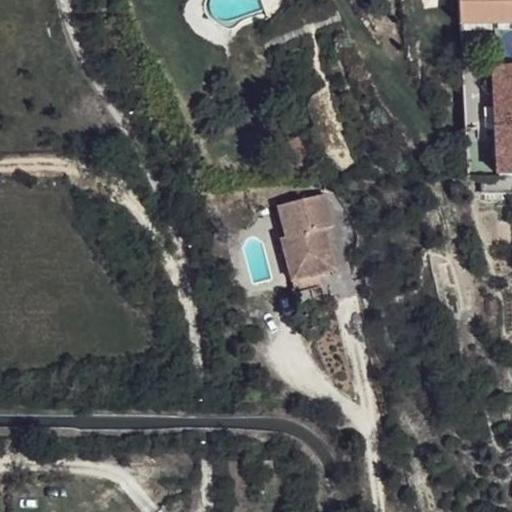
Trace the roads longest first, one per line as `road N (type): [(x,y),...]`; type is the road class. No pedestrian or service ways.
road 1 (unclassified): [(207,511),(197,305),(139,151),(88,67),(63,0)]
road 2 (track): [(203,359),(144,212),(66,161),(0,161)]
